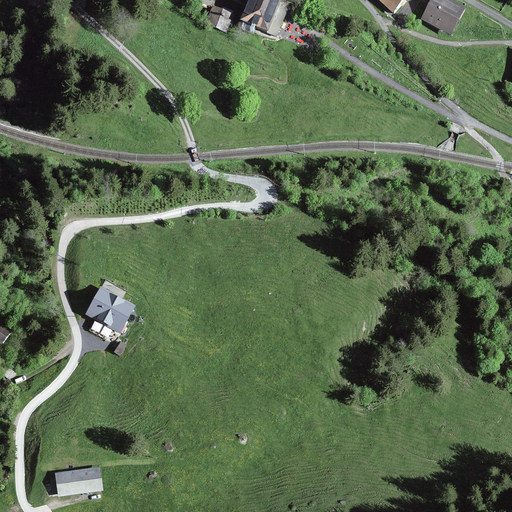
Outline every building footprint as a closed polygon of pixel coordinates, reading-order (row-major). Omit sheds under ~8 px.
[(42,9),(44,0),(31,0),(30,5),(42,9)] [(281,0),(228,0),(249,8),(243,23),(276,37),(289,6),(280,2),(281,0)] [(378,0),(395,14),(407,0),(378,0)] [(440,0),(432,0),(422,19),(443,30),(445,27),(452,31),(458,21),(456,20),(461,10),(440,0)] [(232,18),(214,10),(208,23),(226,31),(232,18)] [(101,291),(88,315),(107,325),(110,318),(124,325),(133,308),(101,291)] [(11,334),(1,326),(0,326),(0,342),(2,345),(11,334)] [(99,472),(58,477),(60,494),(101,489),(99,472)]
